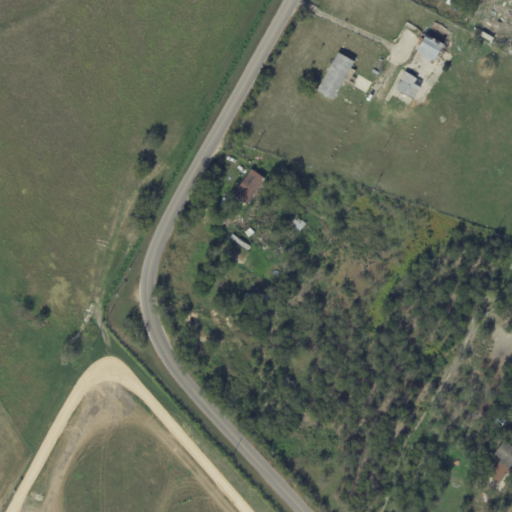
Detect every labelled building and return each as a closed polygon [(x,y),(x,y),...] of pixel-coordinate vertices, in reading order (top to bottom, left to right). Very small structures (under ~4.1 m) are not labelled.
[(429,36),(446,45),(436,62),(433,60),(431,64),(425,60),(427,57),(418,52),(428,35),(429,36)] [(352,69),(335,100),(318,91),(339,53),(356,62),(352,69)] [(414,100),(408,95),(407,96),(396,89),(406,72),(416,78),(417,78),(425,83),(414,100)] [(235,194),(252,170),(266,180),(248,206),(233,195),(235,194)] [(291,223),(301,231),(286,252),(275,244),(291,223)] [(261,226),(269,233),(262,240),(255,233),(261,226)] [(245,293),(275,295),(275,303),(244,301),(245,293)] [(511,468),(510,473),(499,465),(502,461),(495,456),(505,442),(511,447),(511,468)]
